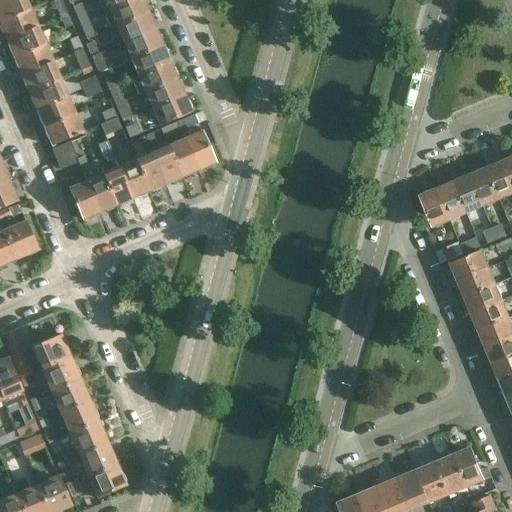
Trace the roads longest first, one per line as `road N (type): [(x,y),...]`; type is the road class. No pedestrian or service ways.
road 1 (tertiary): [(313,464),(387,190)]
road 2 (tertiary): [(237,202),(166,468)]
road 3 (residential): [(472,394),(387,190)]
road 4 (residential): [(82,276),(166,468)]
road 5 (residential): [(82,276),(0,90)]
road 6 (residential): [(176,0),(247,166)]
road 7 (residential): [(313,464),(472,394)]
road 8 (residential): [(237,202),(82,276)]
road 9 (tertiary): [(290,0),(247,166)]
road 10 (tertiary): [(397,154),(440,0)]
road 11 (residential): [(397,154),(511,111)]
